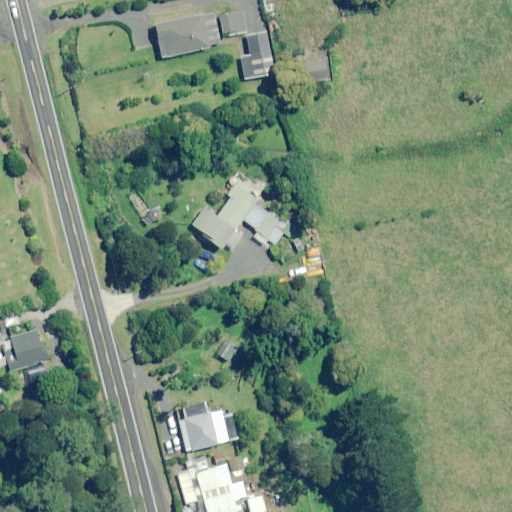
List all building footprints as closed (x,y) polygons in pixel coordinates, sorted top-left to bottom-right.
[(243,9),(217,14),(221,37),(248,32),(243,9)] [(212,10),(153,21),(160,58),(219,47),(212,10)] [(273,74),(264,31),(245,35),(249,55),(238,57),(243,81),(273,74)] [(324,60),(299,61),(301,83),(326,81),(324,60)] [(220,249),(240,221),(254,231),(251,235),(271,250),(283,233),(289,237),(296,226),(291,222),(257,198),(266,184),(235,162),(216,189),(229,198),(216,216),(203,207),(189,227),(220,249)] [(8,337),(9,344),(3,346),(9,372),(52,362),(45,335),(44,329),(8,337)] [(231,346),(229,338),(207,343),(209,351),(231,346)] [(244,370),(243,359),(221,361),(222,372),(244,370)] [(178,419),(181,429),(176,430),(182,453),(186,452),(236,440),(229,407),(178,419)] [(244,467),(238,455),(229,459),(234,471),(244,467)] [(202,491),(229,484),(224,466),(210,470),(206,456),(185,462),(194,493),(202,491)] [(190,502),(196,500),(194,493),(185,462),(168,467),(179,505),(190,502)] [(229,484),(202,491),(208,511),(241,511),(238,499),(251,496),(247,479),(229,484)] [(192,511),(190,502),(179,505),(180,511),(192,511)]
